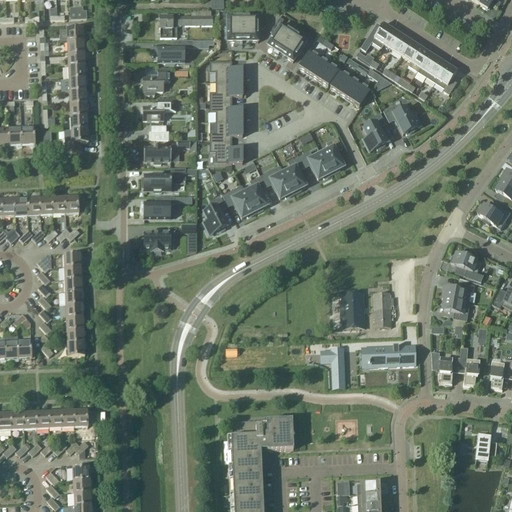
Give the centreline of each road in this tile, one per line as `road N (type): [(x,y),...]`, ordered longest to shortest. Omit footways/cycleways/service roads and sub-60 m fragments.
road 1 (secondary): [(381,197),(226,278),(190,314),(174,360),(181,511)]
road 2 (residential): [(123,240),(116,0)]
road 3 (residential): [(425,402),(423,303),(451,225)]
road 4 (secondary): [(511,77),(426,168),(381,197)]
road 5 (residential): [(363,174),(212,247),(215,255)]
road 6 (residential): [(323,113),(260,76),(253,82),(252,131),(265,142)]
road 7 (residential): [(380,6),(475,70),(488,52)]
road 8 (residential): [(402,511),(400,420),(425,402)]
